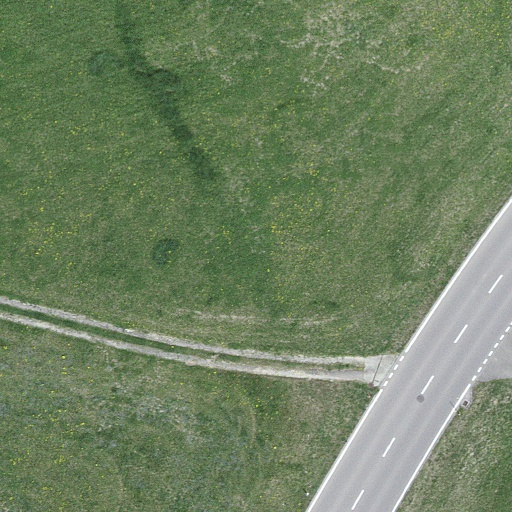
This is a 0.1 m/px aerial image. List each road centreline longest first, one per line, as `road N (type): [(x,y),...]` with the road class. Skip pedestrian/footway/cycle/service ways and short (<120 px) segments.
road 1 (track): [(0,309),(289,377),(447,384)]
road 2 (secondary): [(511,290),(461,360),(373,511)]
